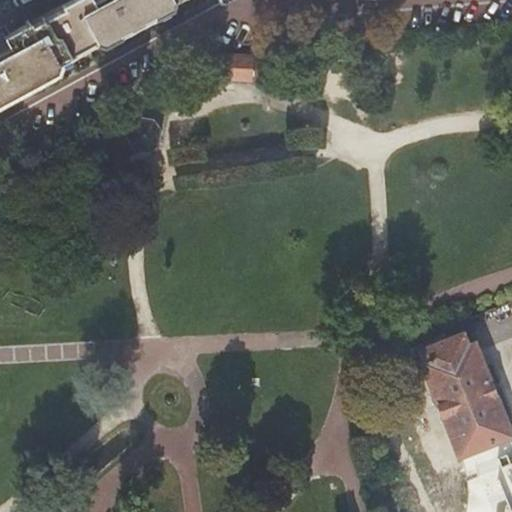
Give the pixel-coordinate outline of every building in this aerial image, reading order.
[(59,37),(72,59),(97,46),(104,48),(138,29),(172,11),(175,3),(179,0),(71,0),(42,16),(52,35),(59,37)] [(59,66),(72,59),(59,37),(52,35),(42,16),(11,32),(5,24),(0,27),(0,103),(22,92),(57,73),(59,66)] [(250,80),(251,59),(198,56),(197,76),(250,80)] [(154,121),(140,120),(130,127),(127,141),(135,152),(149,155),(160,147),(162,133),(154,121)] [(424,364),(421,365),(459,458),(510,437),(472,344),(466,346),(460,335),(420,351),(424,364)] [(511,511),(511,464),(441,494),(447,511),(511,511)] [(412,511),(404,493),(376,505),(379,511),(412,511)]
